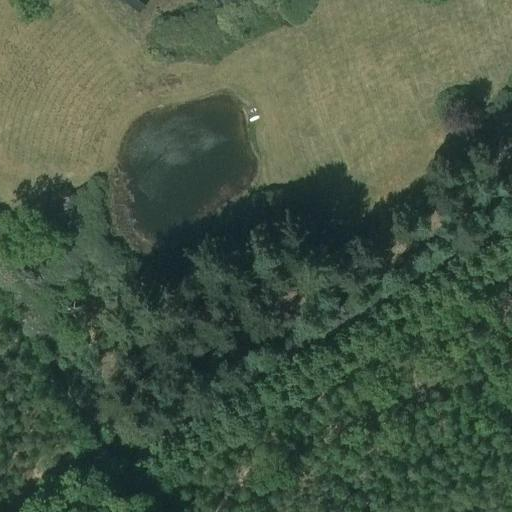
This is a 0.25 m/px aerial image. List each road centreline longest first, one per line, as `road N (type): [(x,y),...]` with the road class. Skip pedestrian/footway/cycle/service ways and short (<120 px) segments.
road 1 (track): [(511,227),(120,472)]
road 2 (unknown): [(127,511),(291,399),(511,266)]
road 3 (track): [(21,339),(120,472)]
